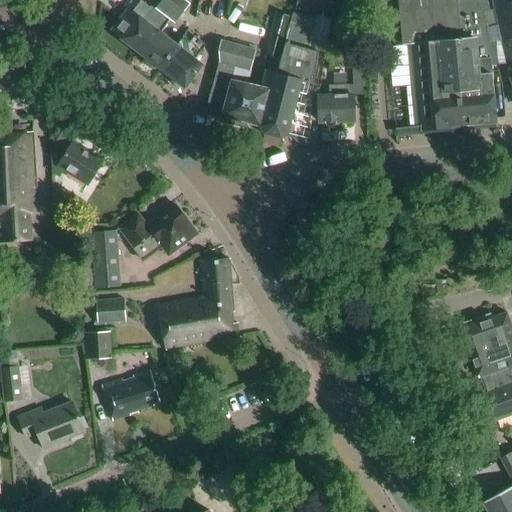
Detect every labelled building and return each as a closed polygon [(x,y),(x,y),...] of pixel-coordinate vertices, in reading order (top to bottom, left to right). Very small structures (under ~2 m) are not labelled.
[(111,32),(138,52),(165,15),(157,9),(154,6),(151,10),(138,0),(130,0),(125,7),(128,10),(111,32)] [(155,69),(160,69),(177,44),(161,33),(171,19),(176,22),(189,5),(182,0),(163,0),(157,9),(165,15),(138,52),(146,57),(146,63),(155,69)] [(297,0),(295,10),(315,15),(318,0),(297,0)] [(398,0),(403,48),(412,47),(419,131),(497,123),(491,66),(507,65),(503,44),(493,10),(490,12),(489,9),(487,0),(398,0)] [(511,0),(490,0),(493,10),(503,44),(511,41),(511,0)] [(276,14),(265,55),(279,58),(289,17),(276,14)] [(278,74),(276,74),(259,133),(288,141),(289,137),(302,82),(314,85),(318,52),(309,49),(310,44),(308,44),(311,30),(301,27),(290,24),(289,24),(283,51),(279,67),(280,67),(278,74)] [(177,44),(160,69),(174,79),(172,82),(180,88),(182,86),(185,88),(203,65),(195,59),(206,44),(194,36),(190,42),(183,37),(177,44)] [(259,133),(276,74),(267,72),(262,87),(247,83),(256,50),(222,41),(218,54),(220,63),(207,105),(218,109),(215,121),(259,133)] [(511,41),(503,44),(507,65),(510,79),(511,82),(511,41)] [(335,126),(338,122),(354,122),(354,96),(348,97),(347,86),(329,87),(330,97),(318,97),(319,123),(325,123),(327,126),(335,126)] [(52,144),(58,148),(52,158),(53,174),(61,179),(66,171),(89,186),(103,164),(76,146),(68,141),(74,132),(64,126),(52,144)] [(0,135),(0,194),(13,194),(14,201),(21,201),(21,197),(38,196),(33,133),(0,135)] [(0,242),(31,241),(30,213),(39,213),(38,196),(21,197),(21,201),(14,201),(13,194),(0,194),(0,242)] [(168,254),(196,234),(175,206),(148,227),(138,214),(119,229),(143,260),(162,246),(168,254)] [(96,288),(121,287),(117,231),(92,232),(96,288)] [(166,350),(238,337),(237,323),(232,324),(231,312),(233,312),(229,259),(199,261),(202,297),(157,305),(166,350)] [(90,262),(73,263),(75,290),(93,289),(90,262)] [(97,323),(125,321),(124,299),(95,301),(97,323)] [(511,415),(511,334),(506,315),(460,330),(476,379),(479,378),(484,393),(481,394),(490,423),(511,415)] [(109,332),(85,333),(87,359),(111,358),(109,332)] [(15,351),(0,353),(0,363),(1,368),(17,366),(15,351)] [(17,366),(1,368),(4,403),(23,400),(19,366),(17,366)] [(153,403),(159,401),(150,371),(133,377),(133,380),(123,383),(122,380),(101,386),(112,421),(130,415),(129,412),(137,410),(138,413),(154,408),(153,403)] [(59,442),(84,432),(72,402),(43,414),(41,410),(19,419),(27,438),(38,433),(45,450),(60,444),(59,442)] [(511,454),(500,461),(511,482),(511,454)] [(511,511),(511,487),(483,503),(487,511),(511,511)]
